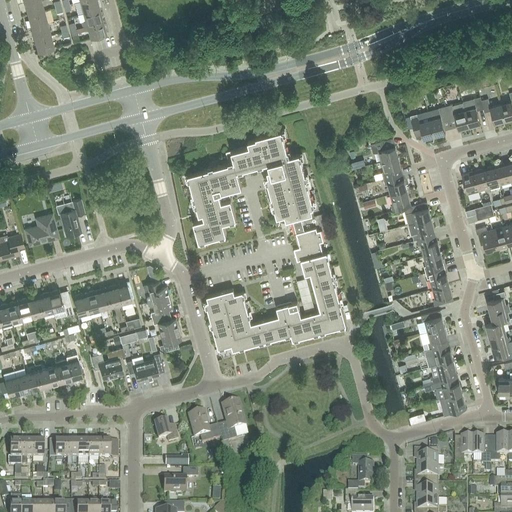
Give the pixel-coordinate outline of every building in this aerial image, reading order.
[(28,15),(45,10),(41,0),(34,0),(25,3),(28,15)] [(84,13),(100,8),(97,0),(83,0),(81,1),(84,13)] [(82,26),(103,20),(100,8),(84,13),(86,20),(81,22),(82,26)] [(32,27),(48,23),(45,10),(28,15),(32,27)] [(91,37),(107,33),(103,20),(82,26),(84,31),(89,30),(91,37)] [(35,39),(51,35),(48,23),(32,27),(35,39)] [(38,52),(54,47),(51,35),(35,39),(38,52)] [(159,47),(158,43),(156,38),(144,41),(146,47),(147,50),(149,58),(161,55),(159,47)] [(231,54),(242,51),(240,45),(230,48),(231,54)] [(511,91),(509,93),(511,101),(501,104),(505,121),(511,119),(511,91)] [(483,109),(481,100),(480,97),(473,99),(474,100),(463,103),(465,110),(470,127),(480,124),(477,111),(483,109)] [(505,121),(501,104),(490,107),(488,98),(481,100),(483,109),(484,113),(491,111),(495,124),(505,121)] [(465,110),(463,103),(453,105),(452,104),(445,106),(449,118),(455,117),(459,130),(470,127),(465,110)] [(442,120),(449,118),(445,106),(438,108),(439,109),(428,112),(435,136),(445,133),(442,120)] [(424,139),(435,136),(428,112),(418,115),(417,114),(410,116),(414,128),(420,126),(424,139)] [(314,207),(299,153),(289,156),(282,130),(256,137),(256,138),(248,141),(249,146),(226,152),(229,163),(188,174),(199,215),(203,213),(204,218),(193,221),(199,241),(227,234),(223,223),(236,219),(231,199),(228,199),(227,193),(226,191),(242,187),(238,171),(263,164),(265,173),(270,189),(277,217),(285,215),(286,220),(292,218),(300,248),(294,249),(297,261),(301,260),(305,275),(310,274),(320,311),(301,316),(297,302),(286,305),(277,307),(279,316),(251,323),(243,292),(235,294),(233,289),(207,296),(208,301),(206,302),(218,349),(232,345),(233,350),(291,335),(293,340),(346,326),(326,253),(323,254),(320,243),(324,242),(320,231),(317,232),(316,228),(304,231),(300,216),(313,213),(311,208),(314,207)] [(392,147),(390,141),(390,139),(371,144),(373,153),(378,152),(381,162),(398,157),(395,146),(392,147)] [(398,157),(381,162),(384,172),(382,173),(383,179),(403,174),(398,157)] [(500,185),(511,182),(506,162),(495,165),(500,185)] [(489,188),(500,185),(495,165),(484,168),(489,188)] [(478,191),(489,188),(484,168),(473,171),(478,191)] [(467,194),(478,191),(473,171),(462,174),(467,194)] [(403,174),(383,179),(385,185),(387,184),(390,195),(407,190),(403,174)] [(426,177),(430,194),(440,192),(435,174),(426,177)] [(392,212),(404,208),(408,207),(407,202),(410,201),(407,190),(390,195),(393,205),(391,206),(392,212)] [(495,206),(506,203),(504,197),(493,200),(495,206)] [(77,215),(84,213),(81,199),(72,201),(74,209),(60,213),(66,236),(81,232),(77,215)] [(408,225),(431,219),(429,208),(425,209),(424,203),(408,207),(404,208),(408,225)] [(476,214),(489,211),(487,205),(475,209),(476,214)] [(500,214),(511,211),(509,205),(499,208),(500,214)] [(478,220),(490,217),(489,211),(476,214),(478,220)] [(30,246),(59,238),(52,213),(36,218),(38,226),(25,229),(30,246)] [(431,219),(408,225),(411,235),(413,235),(414,241),(417,240),(433,236),(431,230),(434,229),(431,219)] [(509,246),(511,245),(511,224),(503,226),(509,246)] [(492,229),(488,231),(486,226),(476,229),(477,234),(481,232),(486,252),(498,249),(492,229)] [(498,249),(509,246),(503,226),(492,229),(498,249)] [(17,249),(24,247),(21,234),(8,237),(9,241),(0,242),(0,260),(19,255),(17,249)] [(423,256),(440,251),(437,241),(434,242),(433,236),(417,240),(418,246),(421,246),(423,256)] [(426,273),(442,269),(440,263),(443,262),(440,251),(423,256),(426,266),(424,267),(426,273)] [(432,289),(449,284),(446,273),(443,274),(442,269),(426,273),(427,279),(429,278),(432,289)] [(115,284),(121,303),(131,300),(126,281),(115,284)] [(147,302),(169,296),(166,285),(156,288),(155,282),(143,286),(145,291),(148,290),(150,296),(147,296),(146,298),(147,302)] [(110,306),(121,303),(115,284),(105,287),(110,306)] [(435,306),(451,301),(449,296),(452,295),(449,284),(432,289),(435,299),(433,300),(435,306)] [(100,309),(110,306),(105,287),(95,290),(100,309)] [(53,310),(64,308),(66,315),(74,313),(70,300),(63,302),(59,289),(48,292),(53,310)] [(89,312),(100,309),(95,290),(84,293),(89,312)] [(490,313),(509,308),(508,304),(505,305),(503,298),(506,297),(504,291),(493,294),(494,300),(487,302),(490,313)] [(43,313),(53,310),(48,292),(38,295),(43,313)] [(78,315),(89,312),(84,293),(73,296),(78,315)] [(33,316),(43,313),(38,295),(27,298),(33,316)] [(169,314),(167,308),(172,307),(169,296),(147,302),(148,306),(150,307),(153,306),(154,312),(150,313),(152,319),(169,314)] [(22,319),(33,316),(27,298),(17,300),(22,319)] [(12,322),(22,319),(17,300),(7,303),(12,322)] [(0,319),(1,325),(12,322),(7,303),(0,305),(0,319)] [(505,320),(509,319),(507,312),(510,311),(509,308),(490,313),(493,323),(505,320)] [(427,332),(444,327),(442,316),(438,317),(437,312),(421,316),(422,322),(425,322),(427,332)] [(175,318),(170,320),(169,314),(152,319),(154,324),(157,323),(160,334),(178,329),(175,318)] [(503,325),(506,324),(510,323),(509,319),(505,320),(493,323),(486,325),(489,336),(505,331),(503,325)] [(107,335),(106,331),(104,327),(98,328),(101,337),(107,335)] [(430,349),(449,344),(444,327),(427,332),(430,342),(428,343),(430,349)] [(178,347),(176,342),(181,340),(178,329),(160,334),(163,345),(159,346),(161,352),(178,347)] [(492,346),(510,341),(509,337),(507,338),(505,331),(489,336),(492,346)] [(66,342),(70,340),(75,339),(73,333),(69,335),(69,334),(64,335),(66,342)] [(503,360),(511,358),(511,351),(511,352),(509,345),(511,345),(510,341),(492,346),(495,357),(502,355),(503,360)] [(453,360),(451,351),(449,344),(430,349),(431,355),(434,354),(436,365),(453,360)] [(109,360),(113,377),(123,374),(119,357),(124,356),(122,348),(107,352),(109,360)] [(113,377),(109,360),(104,361),(102,353),(91,356),(94,366),(99,365),(103,380),(113,377)] [(154,359),(144,362),(149,380),(159,377),(158,373),(164,371),(159,353),(153,355),(154,359)] [(73,381),(68,362),(67,358),(56,361),(57,365),(62,383),(73,381)] [(68,362),(73,381),(83,378),(78,359),(68,362)] [(432,384),(458,376),(453,360),(436,365),(431,366),(433,377),(430,377),(432,384)] [(149,380),(144,362),(133,364),(132,361),(126,362),(129,374),(135,372),(138,383),(149,380)] [(52,386),(62,383),(57,365),(47,368),(52,386)] [(41,389),(52,386),(47,368),(36,371),(41,389)] [(31,392),(41,389),(36,371),(26,373),(31,392)] [(20,395),(31,392),(26,373),(15,376),(20,395)] [(10,398),(20,395),(15,376),(5,379),(10,398)] [(462,393),(460,383),(458,376),(432,384),(433,390),(437,389),(439,399),(445,397),(462,393)] [(506,398),(510,398),(510,379),(498,379),(498,395),(506,395),(506,398)] [(462,404),(465,404),(462,393),(445,397),(448,408),(446,408),(448,415),(463,410),(462,404)] [(218,425),(221,437),(222,442),(237,438),(234,428),(246,425),(239,400),(221,405),(226,422),(218,425)] [(221,437),(218,425),(209,427),(204,410),(188,414),(194,437),(200,436),(201,442),(221,437)] [(168,441),(178,439),(174,425),(169,427),(167,420),(154,424),(158,439),(167,436),(168,441)] [(464,455),(473,455),(473,436),(461,436),(461,437),(454,437),(454,462),(464,462),(464,455)] [(491,462),(490,438),(484,438),(484,436),(473,436),(473,455),(481,455),(481,464),(491,464),(491,462)] [(500,455),(508,455),(508,436),(497,436),(497,438),(490,438),(491,462),(500,462),(500,455)] [(21,457),(21,438),(10,438),(10,457),(8,457),(8,465),(15,465),(15,474),(15,478),(21,479),(21,474),(21,457)] [(32,457),(32,438),(21,438),(21,457),(32,457)] [(32,438),(32,457),(43,457),(43,438),(32,438)] [(66,457),(66,438),(55,438),(55,457),(66,457)] [(77,457),(77,438),(66,438),(66,457),(77,457)] [(77,457),(88,457),(88,438),(77,438),(77,457)] [(99,457),(99,438),(88,438),(88,457),(99,457)] [(110,441),(110,438),(99,438),(99,457),(110,457),(118,457),(118,441),(110,441)] [(417,466),(438,466),(438,449),(414,449),(414,455),(417,455),(417,466)] [(367,457),(352,457),(352,466),(358,466),(358,482),(349,482),(349,491),(359,491),(359,489),(364,489),(364,483),(373,483),(373,464),(367,464),(367,457)] [(438,482),(438,466),(417,466),(417,476),(414,476),(414,482),(438,482)] [(198,477),(198,469),(183,469),(183,477),(164,477),(164,492),(186,492),(186,477),(198,477)] [(511,478),(505,478),(494,478),(494,488),(497,488),(497,496),(501,496),(511,496),(511,478)] [(438,499),(438,482),(414,482),(414,488),(417,488),(417,499),(438,499)] [(345,491),(345,504),(351,504),(351,511),(373,511),(373,498),(358,498),(358,491),(349,491),(345,491)] [(21,511),(21,503),(21,496),(10,496),(9,511),(21,511)] [(511,511),(511,496),(501,496),(501,505),(494,505),(494,511),(511,511)] [(414,509),(414,511),(446,511),(447,507),(438,507),(438,499),(417,499),(417,509),(414,509)] [(64,511),(65,511),(71,511),(71,500),(65,500),(65,503),(54,503),(53,511),(64,511)] [(87,511),(88,503),(77,503),(77,500),(71,500),(71,511),(77,511),(76,511),(87,511)] [(183,511),(184,502),(164,502),(164,510),(156,510),(155,511),(183,511)] [(31,511),(32,503),(21,503),(21,511),(31,511)] [(42,511),(43,503),(32,503),(31,511),(42,511)] [(53,511),(54,503),(43,503),(42,511),(53,511)] [(98,511),(99,503),(88,503),(87,511),(98,511)]
